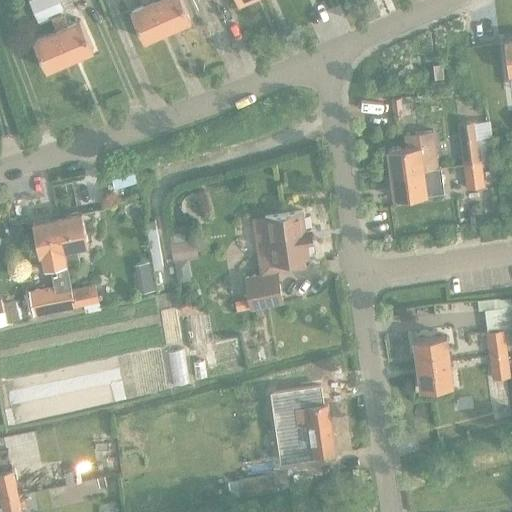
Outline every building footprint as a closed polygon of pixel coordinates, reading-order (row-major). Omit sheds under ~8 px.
[(28,0),(34,12),(59,1),(58,0),(28,0)] [(58,0),(59,1),(63,11),(75,6),(72,0),(58,0)] [(141,0),(143,4),(131,10),(145,40),(169,29),(155,0),(141,0)] [(180,0),(155,0),(169,29),(190,20),(180,0)] [(55,28),(55,29),(69,60),(93,50),(79,19),(67,24),(62,13),(64,12),(63,11),(59,1),(34,12),(39,23),(51,18),(55,28)] [(69,60),(55,29),(33,39),(46,70),(69,60)] [(511,70),(511,37),(503,39),(507,71),(511,70)] [(431,64),(433,78),(442,77),(441,62),(431,64)] [(399,95),(391,96),(393,116),(401,115),(399,95)] [(463,163),(481,160),(490,159),(487,136),(478,137),(475,120),(457,122),(463,163)] [(386,148),(389,173),(436,167),(431,129),(403,133),(404,134),(405,145),(386,148)] [(481,160),(463,163),(466,187),(485,184),(481,160)] [(436,167),(389,173),(393,198),(426,193),(444,190),(440,166),(436,167)] [(81,211),(57,216),(64,249),(63,250),(65,262),(79,259),(77,247),(87,244),(81,211)] [(300,212),(263,217),(267,246),(269,262),(283,260),(284,269),(304,266),(303,257),(306,256),(300,212)] [(57,216),(31,221),(38,255),(42,254),(45,270),(51,269),(66,266),(63,250),(64,249),(57,216)] [(155,219),(146,220),(154,268),(163,267),(155,219)] [(19,224),(8,226),(11,241),(22,239),(19,224)] [(182,239),(169,242),(172,259),(185,257),(182,239)] [(54,285),(29,290),(34,314),(52,310),(75,306),(71,287),(66,266),(51,269),(54,285)] [(247,297),(235,299),(236,310),(248,307),(248,306),(280,301),(275,270),(243,274),(247,297)] [(151,277),(138,279),(140,291),(153,288),(151,277)] [(71,287),(75,306),(84,303),(85,311),(100,308),(95,282),(71,287)] [(500,296),(478,299),(480,310),(511,305),(511,299),(511,297),(500,298),(500,296)] [(197,301),(181,303),(182,311),(198,309),(197,301)] [(511,327),(485,331),(489,351),(506,348),(511,347),(511,327)] [(413,338),(416,363),(449,357),(446,334),(413,338)] [(506,348),(489,351),(492,377),(511,375),(506,348)] [(449,357),(416,363),(419,387),(453,383),(449,357)] [(297,438),(261,442),(264,458),(274,458),(273,453),(285,452),(286,460),(302,458),(300,442),(309,441),(311,455),(333,452),(326,399),(293,404),(297,434),(297,438)] [(277,420),(269,421),(271,435),(279,434),(277,420)] [(12,470),(0,472),(0,494),(17,491),(12,470)] [(237,478),(240,495),(275,490),(273,473),(237,478)] [(21,511),(17,491),(0,494),(0,498),(3,511),(21,511)]
